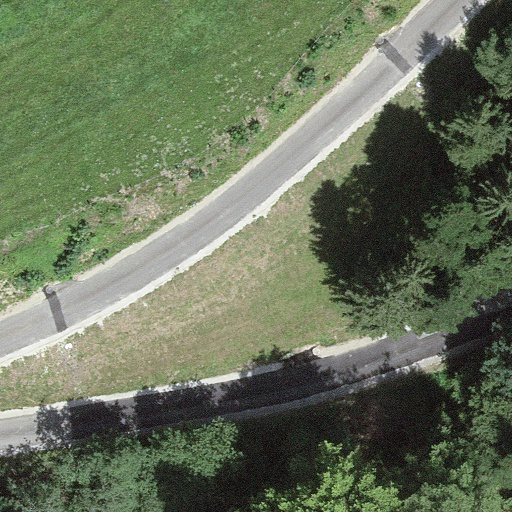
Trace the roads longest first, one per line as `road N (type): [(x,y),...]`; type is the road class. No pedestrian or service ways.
road 1 (track): [(453,0),(325,129),(212,222),(0,339)]
road 2 (track): [(511,317),(335,382),(0,435)]
